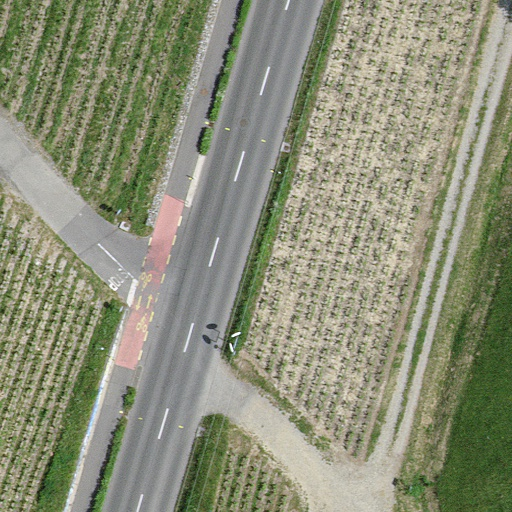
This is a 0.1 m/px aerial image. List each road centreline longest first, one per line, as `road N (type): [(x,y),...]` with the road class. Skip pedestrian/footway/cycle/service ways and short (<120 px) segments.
road 1 (track): [(511,5),(375,511)]
road 2 (tertiary): [(193,325),(288,0)]
road 3 (unclassified): [(0,140),(130,274),(193,325)]
road 4 (track): [(349,511),(252,406),(182,360)]
road 5 (tertiary): [(137,511),(193,325)]
